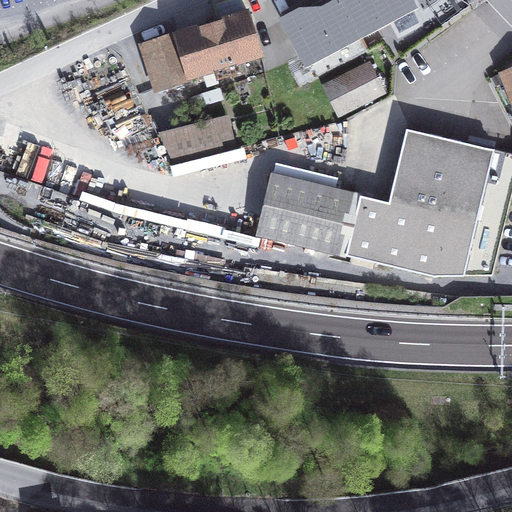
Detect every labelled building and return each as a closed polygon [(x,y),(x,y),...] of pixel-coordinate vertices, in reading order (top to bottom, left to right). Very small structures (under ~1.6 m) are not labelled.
[(284,19),(300,11),(319,0),(305,0),(281,13),(284,19)] [(338,1),(339,0),(319,0),(300,11),(322,9),(338,1)] [(411,8),(413,6),(409,0),(339,0),(338,1),(357,36),(391,18),(411,8)] [(283,19),(307,63),(357,36),(338,1),(322,9),(300,11),(284,19),(283,19)] [(399,33),(419,23),(411,8),(391,18),(399,33)] [(239,72),(236,62),(261,54),(247,12),(143,46),(156,88),(215,69),(218,79),(239,72)] [(327,86),(341,113),(381,93),(368,66),(327,86)] [(511,68),(501,73),(511,98),(511,68)] [(219,142),(234,138),(228,117),(213,121),(219,142)] [(219,142),(213,121),(161,134),(174,163),(236,147),(234,138),(219,142)] [(449,218),(476,225),(494,150),(407,129),(389,203),(274,175),(259,235),(435,277),(449,218)]
